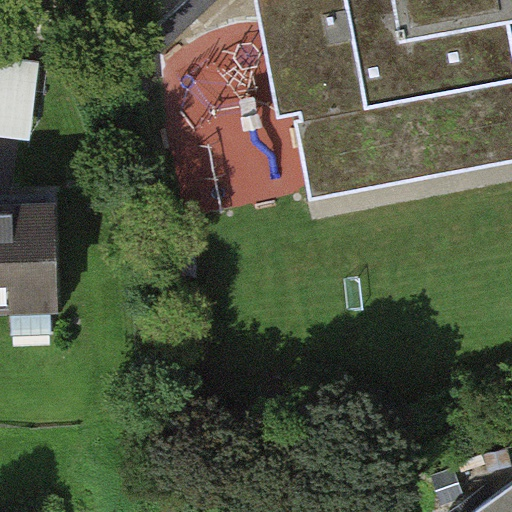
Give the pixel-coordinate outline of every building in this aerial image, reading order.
[(511,0),(267,0),(290,121),(307,118),(323,201),(511,164),(511,0)] [(32,66),(0,61),(0,131),(23,134),(32,66)] [(272,111),(215,125),(222,152),(279,137),(272,111)] [(0,204),(0,315),(68,313),(63,202),(0,204)] [(511,511),(511,491),(482,511),(511,511)]
